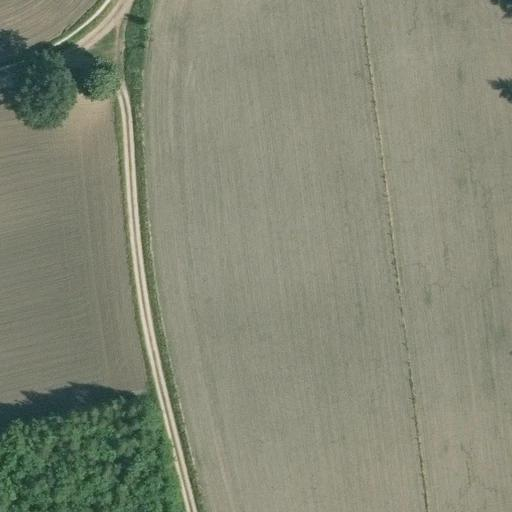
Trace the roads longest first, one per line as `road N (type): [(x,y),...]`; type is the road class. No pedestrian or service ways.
road 1 (track): [(196,511),(129,240),(120,7)]
road 2 (track): [(0,80),(57,57),(125,0)]
